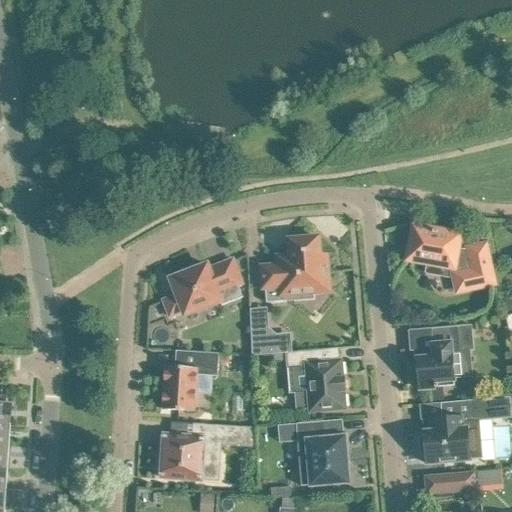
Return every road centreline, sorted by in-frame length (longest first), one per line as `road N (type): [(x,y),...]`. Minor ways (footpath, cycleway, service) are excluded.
road 1 (residential): [(115,511),(135,263),(188,229),(267,202),(316,198),(358,208),(390,511)]
road 2 (residential): [(0,49),(53,366)]
road 3 (residential): [(53,366),(45,511)]
